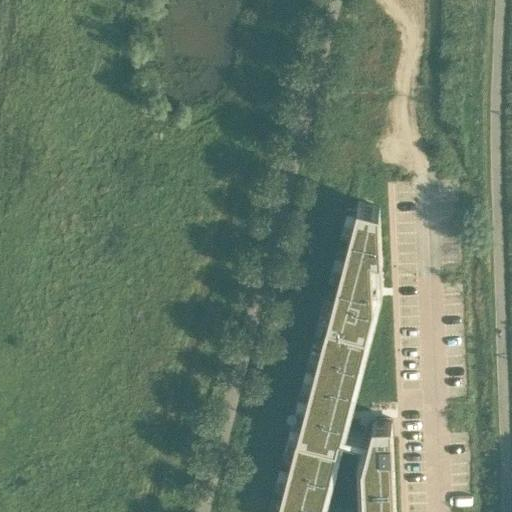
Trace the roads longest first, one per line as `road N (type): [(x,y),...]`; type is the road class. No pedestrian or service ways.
road 1 (residential): [(507,511),(494,134),(498,0)]
road 2 (residential): [(424,175),(440,511)]
